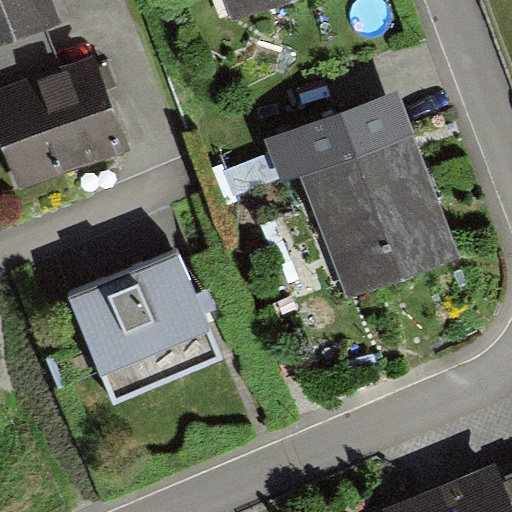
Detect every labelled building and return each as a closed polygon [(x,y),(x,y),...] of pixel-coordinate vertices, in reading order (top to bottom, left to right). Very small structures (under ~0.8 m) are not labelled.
[(0,0),(0,37),(60,15),(55,0),(0,0)] [(231,0),(235,9),(258,0),(231,0)] [(0,79),(0,138),(17,184),(135,139),(110,75),(98,43),(0,79)] [(400,78),(267,126),(284,171),(299,166),(345,292),(463,249),(400,78)] [(175,239),(67,283),(110,391),(218,348),(200,302),(175,239)] [(391,511),(511,511),(511,499),(492,453),(386,499),(391,511)]
